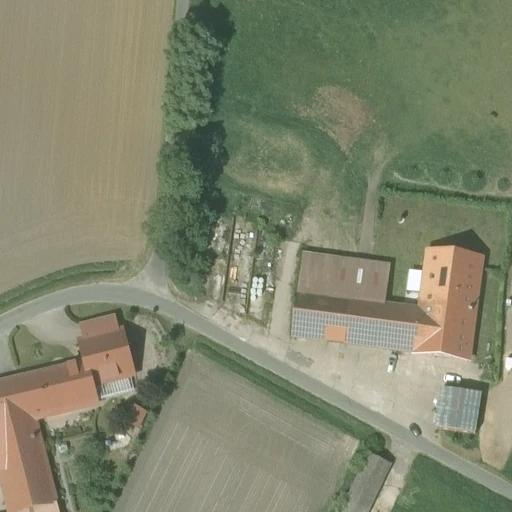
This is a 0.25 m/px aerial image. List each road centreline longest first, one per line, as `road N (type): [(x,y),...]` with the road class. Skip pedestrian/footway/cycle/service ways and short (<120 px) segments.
road 1 (unclassified): [(511,489),(234,338),(153,304)]
road 2 (unclassified): [(153,304),(184,0)]
road 3 (unclassified): [(153,304),(86,294),(0,313)]
